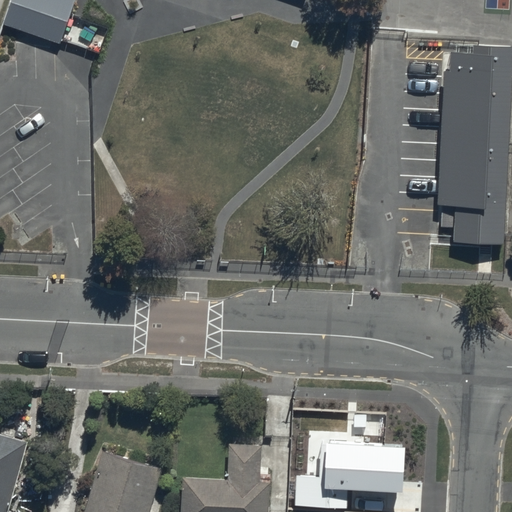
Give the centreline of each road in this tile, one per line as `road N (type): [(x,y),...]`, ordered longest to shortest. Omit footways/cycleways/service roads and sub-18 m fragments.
road 1 (unclassified): [(483,367),(375,340),(0,319)]
road 2 (residential): [(483,367),(474,511)]
